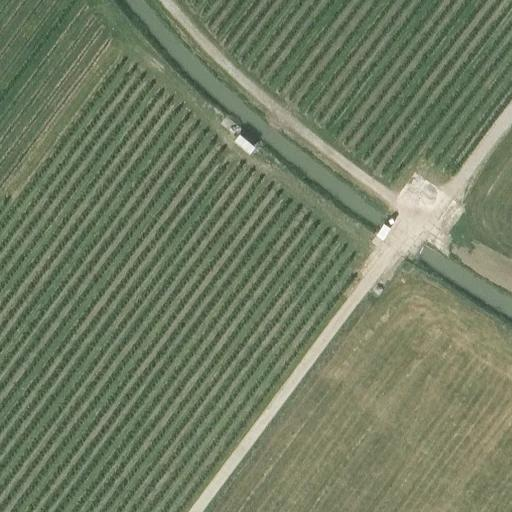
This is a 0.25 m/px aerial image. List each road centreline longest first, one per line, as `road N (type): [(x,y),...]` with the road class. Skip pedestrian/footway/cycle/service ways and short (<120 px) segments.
road 1 (track): [(416,221),(389,255),(327,216),(221,133),(95,0)]
road 2 (track): [(163,0),(264,103),(416,221)]
road 3 (track): [(389,255),(196,511)]
road 4 (track): [(511,119),(450,200),(416,221)]
